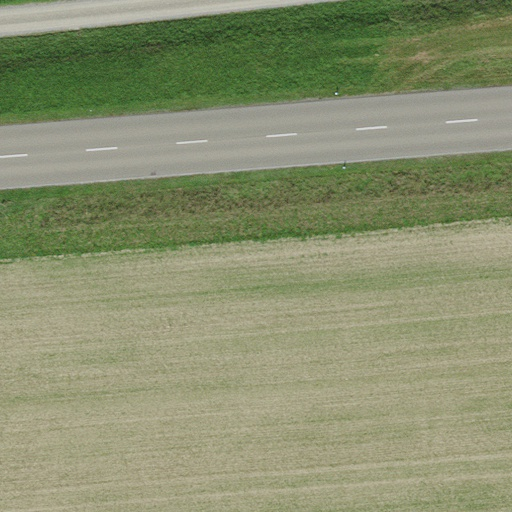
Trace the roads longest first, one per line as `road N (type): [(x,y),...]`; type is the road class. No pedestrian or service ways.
road 1 (tertiary): [(0,157),(511,117)]
road 2 (track): [(229,0),(0,23)]
